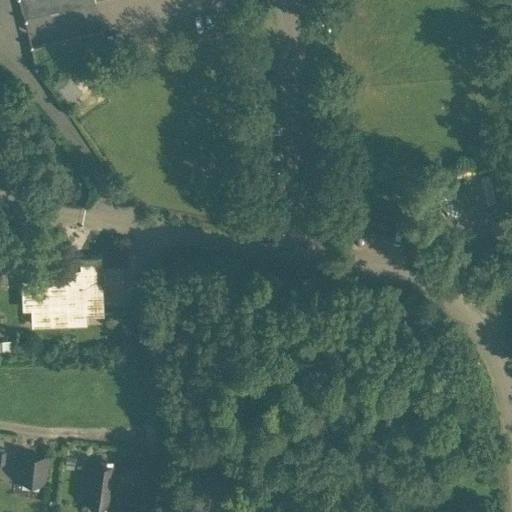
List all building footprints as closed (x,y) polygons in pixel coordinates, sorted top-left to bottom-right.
[(19,0),(23,18),(95,2),(94,0),(19,0)] [(102,31),(30,47),(35,68),(107,52),(102,31)] [(82,278),(22,280),(23,306),(32,306),(33,323),(67,322),(66,305),(83,304),(83,313),(101,312),(98,257),(81,258),(82,278)] [(49,455),(17,452),(14,480),(46,483),(49,455)] [(117,464),(88,460),(82,503),(111,507),(117,464)]
